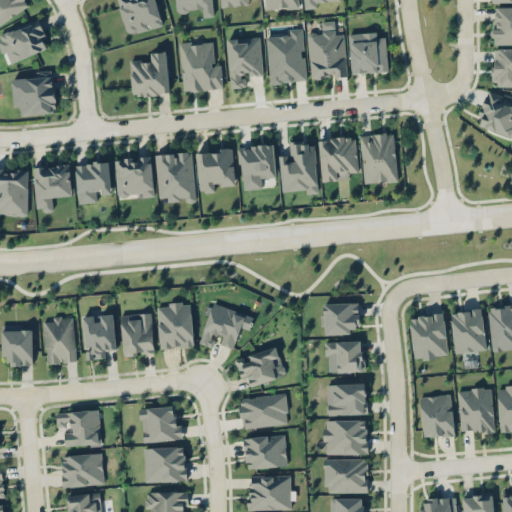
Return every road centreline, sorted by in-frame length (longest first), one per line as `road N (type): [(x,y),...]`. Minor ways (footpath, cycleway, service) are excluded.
road 1 (tertiary): [(0,260),(511,212)]
road 2 (residential): [(0,136),(426,98)]
road 3 (residential): [(408,0),(451,219)]
road 4 (residential): [(397,292),(389,307),(397,511)]
road 5 (residential): [(206,376),(0,394)]
road 6 (residential): [(217,511),(206,376)]
road 7 (residential): [(63,0),(76,27),(88,131)]
road 8 (residential): [(463,0),(464,69),(452,90),(426,98)]
